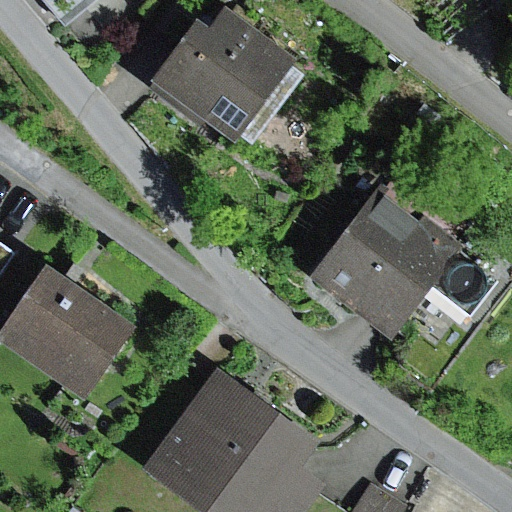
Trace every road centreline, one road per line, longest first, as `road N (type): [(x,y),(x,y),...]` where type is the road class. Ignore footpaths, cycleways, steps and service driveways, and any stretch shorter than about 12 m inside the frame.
road 1 (residential): [(257,316),(222,260),(0,1)]
road 2 (residential): [(257,316),(172,273),(0,136)]
road 3 (residential): [(511,498),(257,316)]
road 4 (residential): [(345,0),(511,111)]
